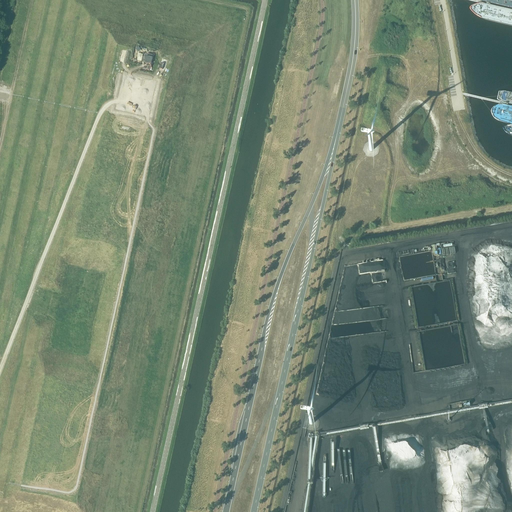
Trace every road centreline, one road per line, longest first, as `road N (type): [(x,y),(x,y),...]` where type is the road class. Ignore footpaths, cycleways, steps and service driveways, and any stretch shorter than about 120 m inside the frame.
road 1 (track): [(208,0),(247,10),(138,511)]
road 2 (tertiary): [(152,511),(265,0)]
road 3 (primary): [(336,138),(271,301),(225,511)]
road 4 (primary): [(253,511),(336,138)]
road 5 (track): [(154,83),(150,105),(112,102),(99,113),(0,368)]
road 6 (track): [(0,143),(31,0)]
road 7 (primary): [(336,138),(352,62),(354,0)]
